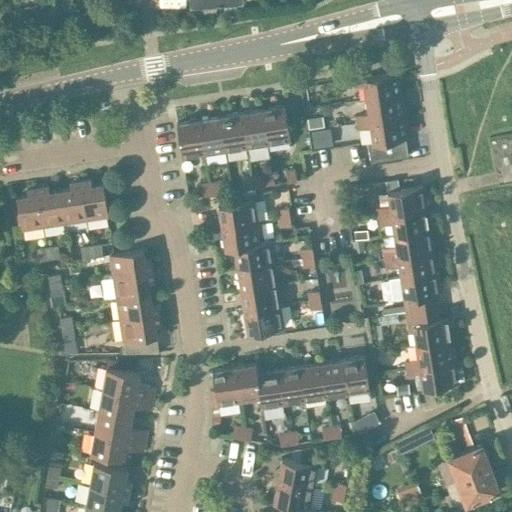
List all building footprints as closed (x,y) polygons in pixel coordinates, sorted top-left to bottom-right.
[(402,93),(398,71),(362,77),(349,79),(350,87),(363,85),(365,99),(402,93)] [(405,115),(402,93),(365,99),(367,113),(354,115),(356,122),(405,115)] [(284,105),(263,108),(268,144),(290,140),(284,105)] [(268,144),(263,108),(241,111),(247,147),(268,144)] [(247,147),(241,111),(220,115),(226,151),(247,147)] [(226,151),(220,115),(199,118),(204,154),(226,151)] [(408,137),(405,115),(356,122),(357,130),(370,128),(373,141),(368,142),(370,161),(408,155),(405,137),(408,137)] [(322,116),(314,117),(307,118),(309,129),(323,126),(322,116)] [(204,154),(199,118),(176,122),(182,158),(204,154)] [(294,168),(285,170),(287,181),(296,180),(294,168)] [(260,174),(252,176),(253,187),(262,186),(260,174)] [(253,187),(252,176),(242,177),(244,188),(253,187)] [(108,215),(103,182),(92,184),(91,178),(80,179),(86,219),(108,215)] [(86,219),(80,179),(69,181),(70,187),(60,188),(65,222),(86,219)] [(219,192),(218,181),(209,182),(211,194),(219,192)] [(211,194),(209,182),(199,184),(201,195),(211,194)] [(65,222),(60,188),(49,190),(48,184),(37,186),(44,225),(65,222)] [(423,185),(387,190),(389,205),(376,207),(377,214),(426,207),(423,185)] [(44,225),(37,186),(26,188),(27,194),(16,195),(21,229),(44,225)] [(221,226),(257,221),(254,199),(217,205),(221,226)] [(288,207),(277,209),(278,217),(290,216),(288,207)] [(429,228),(426,207),(377,214),(378,222),(391,220),(394,234),(429,228)] [(291,225),(290,216),(278,217),(280,227),(291,225)] [(261,242),(261,241),(257,221),(221,226),(225,248),(233,247),(233,246),(261,242)] [(433,249),(429,228),(394,234),(396,248),(383,250),(384,257),(433,249)] [(366,238),(365,230),(350,232),(352,240),(366,238)] [(269,240),(261,241),(261,242),(233,246),(233,247),(237,268),(273,262),(269,240)] [(101,244),(91,245),(93,256),(103,255),(101,244)] [(58,245),(48,247),(49,258),(60,257),(58,245)] [(93,256),(91,245),(81,247),(82,258),(93,256)] [(49,258),(48,247),(37,249),(39,260),(49,258)] [(313,256),(312,247),(300,248),(302,257),(313,256)] [(142,249),(108,254),(112,276),(152,270),(150,259),(144,260),(142,249)] [(436,271),(433,249),(384,257),(385,265),(398,262),(400,276),(436,271)] [(315,264),(313,256),(302,257),(303,266),(315,264)] [(276,283),(273,262),(237,268),(240,289),(276,283)] [(154,281),(152,270),(112,276),(115,298),(149,292),(148,281),(154,281)] [(363,282),(361,270),(352,272),(354,284),(363,282)] [(439,293),(436,271),(400,276),(405,310),(436,306),(435,294),(439,293)] [(48,275),(50,285),(61,284),(60,273),(48,275)] [(280,305),(276,283),(240,289),(244,310),(280,305)] [(63,294),(61,284),(50,285),(51,296),(63,294)] [(320,298),(319,289),(307,291),(309,300),(320,298)] [(151,303),(149,292),(115,298),(119,319),(159,313),(157,302),(151,303)] [(322,307),(320,298),(309,300),(310,309),(322,307)] [(283,327),(280,305),(244,310),(247,333),(283,327)] [(438,318),(436,306),(405,310),(409,332),(413,332),(415,344),(451,338),(448,316),(438,318)] [(160,323),(159,313),(119,319),(122,341),(156,336),(154,324),(160,323)] [(72,315),(59,317),(60,327),(73,325),(72,315)] [(75,336),(73,325),(60,327),(62,338),(75,336)] [(455,360),(451,338),(415,344),(418,358),(404,360),(405,367),(455,360)] [(364,354),(342,358),(348,394),(369,390),(364,354)] [(348,394),(342,358),(321,361),(326,397),(348,394)] [(458,382),(455,360),(405,367),(407,375),(420,373),(422,388),(458,382)] [(326,397),(321,361),(299,364),(305,400),(326,397)] [(255,362),(234,366),(239,401),(260,398),(256,371),(257,371),(255,362)] [(305,400),(299,364),(278,368),(283,404),(305,400)] [(139,372),(106,366),(102,388),(153,397),(155,387),(137,383),(139,372)] [(239,401),(234,366),(211,369),(217,405),(239,401)] [(278,368),(257,371),(256,371),(260,398),(261,407),(283,404),(278,368)] [(153,397),(102,388),(98,409),(131,415),(133,405),(151,408),(153,397)] [(129,426),(131,415),(98,409),(94,430),(145,440),(147,429),(129,426)] [(374,410),(363,415),(369,426),(379,421),(374,410)] [(341,436),(339,424),(331,426),(332,437),(341,436)] [(241,438),(243,427),(234,425),(232,436),(241,438)] [(428,425),(394,441),(400,453),(434,438),(428,425)] [(332,437),(331,426),(321,427),(323,439),(332,437)] [(252,428),(243,427),(241,438),(250,439),(252,428)] [(143,451),(145,440),(94,430),(90,452),(123,459),(125,447),(143,451)] [(298,442),(297,431),(288,432),(290,444),(298,442)] [(290,444),(288,432),(278,434),(280,445),(290,444)] [(491,468),(482,443),(447,456),(456,479),(491,468)] [(317,464),(281,457),(277,479),(313,485),(317,464)] [(127,467),(93,461),(89,483),(129,490),(131,479),(125,478),(127,467)] [(60,467),(49,465),(47,475),(59,477),(60,467)] [(499,489),(491,468),(456,479),(465,502),(499,489)] [(57,487),(59,477),(47,475),(45,485),(57,487)] [(309,507),(309,506),(313,485),(277,479),(273,501),(282,503),(282,502),(309,507)] [(334,481),(333,489),(344,491),(346,483),(334,481)] [(127,501),(129,490),(89,483),(85,504),(119,510),(121,500),(127,501)] [(343,501),(344,491),(333,489),(331,499),(343,501)] [(317,511),(318,508),(309,506),(309,507),(282,502),(282,503),(280,511),(317,511)]
